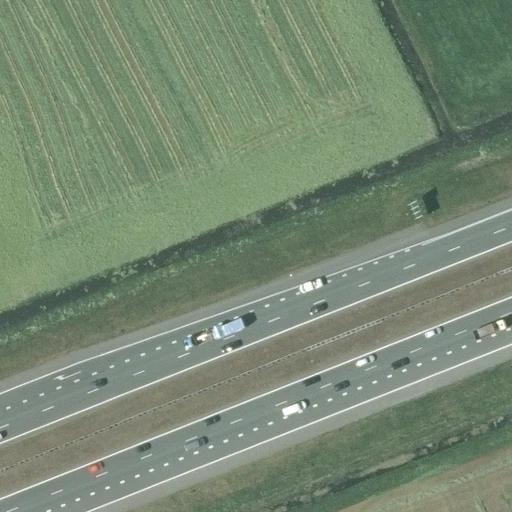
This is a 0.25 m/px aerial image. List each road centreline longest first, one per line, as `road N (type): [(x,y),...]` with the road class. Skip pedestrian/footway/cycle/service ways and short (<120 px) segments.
road 1 (motorway): [(511,226),(0,428)]
road 2 (motorway): [(9,511),(511,313)]
